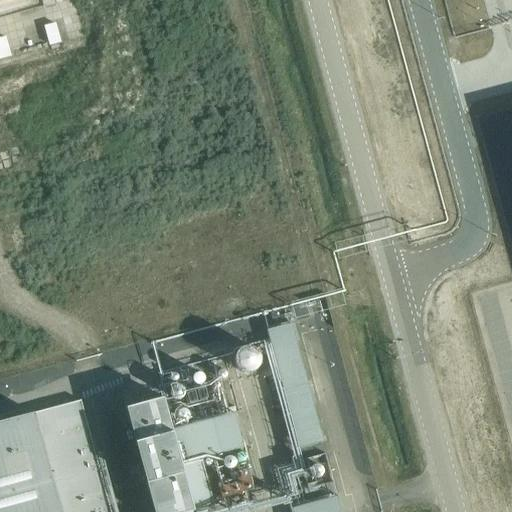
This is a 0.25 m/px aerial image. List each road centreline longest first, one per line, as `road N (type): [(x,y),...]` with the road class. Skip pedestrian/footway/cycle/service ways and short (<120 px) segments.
road 1 (unclassified): [(390,278),(457,253),(475,211),(417,0)]
road 2 (unclassified): [(315,0),(390,278)]
road 3 (unclassified): [(390,278),(452,511)]
road 4 (unknown): [(143,511),(102,382)]
